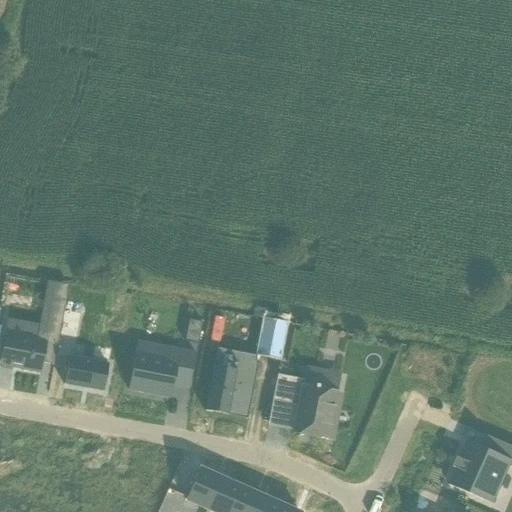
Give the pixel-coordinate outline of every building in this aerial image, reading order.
[(5,336),(0,361),(0,365),(39,373),(41,364),(53,366),(68,287),(51,284),(42,332),(37,331),(35,342),(5,336)] [(80,315),(63,312),(59,337),(75,340),(80,315)] [(254,357),(279,361),(286,325),(261,320),(254,357)] [(188,321),(184,342),(197,345),(201,324),(188,321)] [(136,343),(127,390),(129,391),(129,390),(169,397),(169,398),(170,399),(173,385),(187,388),(186,390),(188,390),(195,355),(178,351),(176,358),(136,350),(138,344),(136,343)] [(68,358),(63,386),(102,393),(107,366),(68,358)] [(213,368),(204,412),(211,414),(212,410),(218,411),(218,412),(221,412),(220,415),(227,417),(228,413),(232,414),(241,416),(245,417),(244,420),(246,420),(257,362),(255,362),(236,358),(233,371),(213,368)] [(271,402),(267,424),(268,424),(272,404),(296,408),(294,419),(296,419),(296,418),(302,419),(298,435),(327,441),(336,394),(317,390),(318,386),(314,386),(313,390),(302,387),(303,382),(276,376),(271,402)] [(455,470),(448,486),(492,505),(510,465),(511,465),(511,447),(487,437),(482,449),(467,442),(460,460),(458,459),(457,460),(459,461),(456,468),(454,467),(453,469),(455,470)] [(198,471),(184,501),(206,511),(219,480),(198,471)] [(219,480),(206,511),(208,511),(228,511),(239,489),(219,480)] [(239,489),(228,511),(252,511),(259,498),(239,489)] [(259,498),(252,511),(276,511),(279,506),(259,498)]
